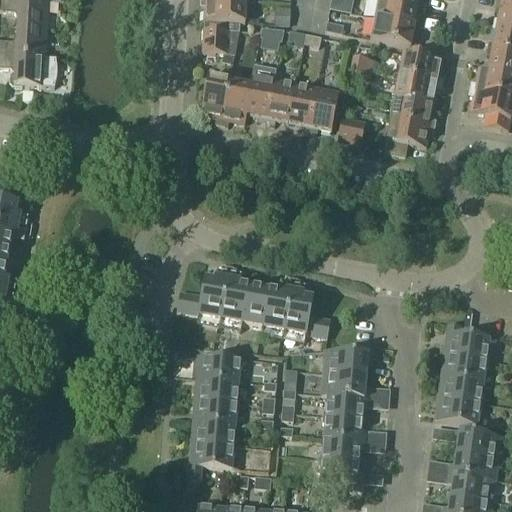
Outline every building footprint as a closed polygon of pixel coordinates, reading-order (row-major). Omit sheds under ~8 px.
[(373,0),(373,1),(423,11),(424,4),(420,3),(420,0),(373,0)] [(511,15),(511,0),(502,0),(501,6),(496,5),(495,12),(511,15)] [(378,5),(374,23),(414,31),(417,17),(422,18),(423,11),(373,1),(373,4),(378,5)] [(0,16),(13,17),(17,22),(17,32),(47,34),(48,5),(0,2),(0,16)] [(245,6),(200,3),(199,13),(204,13),(203,26),(244,29),(245,6)] [(511,15),(495,12),(493,19),(498,20),(495,34),(511,37),(511,15)] [(277,14),(276,30),(288,31),(289,15),(277,14)] [(366,40),(365,45),(415,54),(416,46),(412,45),(414,31),(374,23),(371,41),(366,40)] [(344,31),(328,28),(326,37),(342,40),(344,31)] [(11,47),(0,46),(0,60),(45,63),(47,34),(17,32),(16,43),(11,47)] [(228,36),(203,34),(202,45),(227,47),(228,36)] [(281,47),(283,36),(262,34),(260,43),(262,43),(279,47),(281,47)] [(511,37),(495,34),(493,48),(488,47),(487,54),(511,59),(511,37)] [(227,59),(235,60),(238,36),(228,36),(227,47),(227,59)] [(301,54),(303,40),(288,37),(286,47),(294,48),(293,52),(301,54)] [(320,43),(304,41),(302,50),(318,53),(320,43)] [(202,58),(227,59),(227,47),(202,45),(202,58)] [(511,59),(487,54),(485,61),(490,62),(488,75),(487,76),(511,81),(511,59)] [(0,60),(0,74),(10,75),(12,78),(9,80),(9,88),(12,92),(21,93),(23,91),(43,92),(54,93),(54,90),(55,87),(56,83),(56,80),(56,77),(56,73),(56,70),(55,66),(56,64),(45,63),(0,60)] [(440,83),(443,67),(426,64),(402,60),(399,79),(394,78),(393,81),(443,91),(444,84),(440,83)] [(372,68),(353,64),(351,73),(370,76),(372,68)] [(370,76),(351,73),(350,79),(362,81),(369,83),(370,76)] [(478,74),(475,89),(470,88),(469,95),(511,103),(511,81),(487,76),(488,75),(478,74)] [(257,124),(256,128),(265,130),(274,85),(253,81),(251,81),(250,90),(251,91),(245,121),(246,122),(257,124)] [(397,85),(394,103),(434,111),(437,97),(442,98),(443,91),(393,81),(393,84),(397,85)] [(215,125),(214,130),(221,131),(229,87),(207,82),(199,122),(215,125)] [(274,132),(275,127),(287,130),(295,89),(274,85),(265,130),(274,132)] [(349,86),(344,88),(350,100),(356,97),(349,85),(349,86)] [(250,90),(229,87),(221,131),(228,133),(229,128),(243,131),(244,131),(246,122),(245,121),(251,91),(250,90)] [(299,132),(298,137),(307,138),(316,94),(295,89),(287,130),(299,132)] [(338,98),(316,94),(307,138),(317,140),(318,136),(331,138),(338,98)] [(468,102),(472,103),(470,118),(485,121),(483,133),(507,138),(511,114),(511,103),(469,95),(468,102)] [(32,97),(22,97),(22,107),(32,107),(32,97)] [(386,120),(385,123),(390,124),(435,133),(436,126),(431,125),(434,111),(394,103),(390,121),(386,120)] [(342,124),(337,149),(348,151),(353,126),(342,124)] [(428,142),(433,143),(435,133),(390,124),(383,160),(405,164),(407,151),(425,154),(428,142)] [(360,153),(365,129),(353,126),(348,151),(360,153)] [(15,220),(17,210),(0,207),(0,203),(3,186),(0,185),(0,230),(25,235),(26,228),(26,227),(27,226),(27,225),(27,222),(15,220)] [(23,247),(23,244),(24,243),(24,242),(24,241),(25,235),(0,230),(0,251),(9,254),(10,245),(23,247)] [(0,273),(5,275),(9,254),(0,251),(0,273)] [(16,286),(3,284),(5,275),(0,273),(0,295),(13,298),(15,291),(15,290),(15,289),(15,288),(16,286)] [(213,288),(204,286),(201,303),(179,299),(176,318),(197,322),(219,326),(228,277),(222,276),(221,276),(220,276),(219,276),(216,275),(213,288)] [(247,294),(238,292),(241,280),(237,279),(236,279),(235,279),(234,278),(228,277),(219,326),(241,329),(247,294)] [(279,287),(277,299),(268,298),(262,333),(283,337),(292,289),(286,288),(285,288),(284,288),(283,287),(279,287)] [(312,306),(302,304),(304,291),(301,291),(300,291),(299,290),(298,290),(292,289),(283,337),(305,341),(326,345),(328,333),(330,327),(308,323),(312,306)] [(268,298),(247,294),(241,329),(262,333),(268,298)] [(0,308),(11,311),(12,308),(12,307),(12,305),(12,304),(13,298),(0,295),(0,308)] [(486,361),(488,345),(458,340),(459,332),(447,330),(446,340),(452,341),(451,350),(445,349),(443,361),(488,367),(489,361),(486,361)] [(373,362),(373,353),(361,352),(361,360),(331,357),(330,367),(324,366),(323,379),(365,383),(366,370),(367,361),(373,362)] [(482,388),(484,373),(487,373),(488,367),(443,361),(441,373),(447,374),(446,383),(482,388)] [(202,376),(201,385),(238,388),(239,372),(242,373),(242,366),(197,362),(196,375),(202,376)] [(363,404),(364,394),(365,383),(323,379),(322,392),(328,392),(327,401),(363,404)] [(483,404),(480,404),(482,388),(446,383),(445,392),(439,392),(437,404),(482,410),(483,404)] [(236,403),(238,388),(201,385),(201,394),(195,394),(194,406),(239,410),(239,404),(236,403)] [(263,397),(275,398),(276,389),(264,389),(264,390),(263,397)] [(294,405),(295,397),(283,396),(282,404),(294,405)] [(361,426),(362,414),(363,404),(327,401),(326,417),(323,416),(322,422),(361,426)] [(274,405),(263,404),(262,411),(274,412),(274,405)] [(481,416),(482,410),(437,404),(435,416),(441,417),(440,427),(476,432),(479,416),(481,416)] [(198,428),(234,431),(235,415),(238,416),(239,410),(194,406),(193,418),(199,419),(198,428)] [(261,419),(273,420),(274,412),(262,411),(261,419)] [(294,412),(282,411),(281,419),(293,420),(294,412)] [(281,427),(292,428),(293,420),(281,419),(281,427)] [(359,447),(360,437),(361,426),(322,422),(322,428),(325,429),(323,444),(359,447)] [(260,434),(272,435),(273,427),(261,426),(260,433),(260,434)] [(190,449),(235,453),(236,447),(233,446),(234,431),(198,428),(197,437),(191,437),(190,449)] [(279,442),(291,443),(291,442),(292,435),(280,434),(279,442)] [(495,443),(459,437),(457,449),(456,460),(498,465),(500,453),(494,452),(495,443)] [(358,469),(359,457),(359,447),(323,444),(322,460),(319,459),(319,465),(358,469)] [(200,472),(231,475),(232,458),(235,459),(235,453),(190,449),(189,461),(195,462),(195,471),(189,470),(187,487),(199,488),(200,472)] [(454,471),(453,481),(489,486),(490,477),(496,478),(498,465),(456,460),(454,471)] [(319,465),(318,471),(321,472),(320,488),(350,490),(356,491),(356,490),(357,480),(358,469),(319,465)] [(451,491),(450,502),(492,508),(494,496),(488,495),(489,486),(453,481),(451,491)] [(240,482),(239,494),(244,494),(247,494),(248,482),(244,482),(240,482)] [(255,483),(254,495),(262,495),(263,484),(255,483)] [(270,496),(270,484),(263,484),(262,495),(264,496),(270,496)] [(362,490),(356,490),(356,491),(350,490),(349,499),(361,499),(362,490)] [(491,511),(492,508),(450,502),(448,511),(491,511)]
